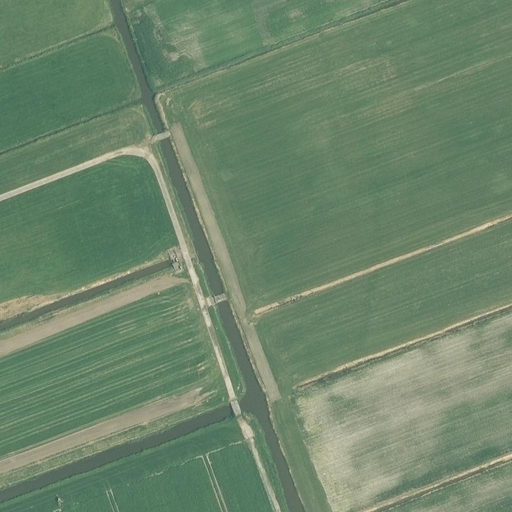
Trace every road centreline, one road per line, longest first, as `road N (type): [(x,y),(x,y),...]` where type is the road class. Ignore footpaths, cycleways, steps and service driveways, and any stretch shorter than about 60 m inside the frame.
road 1 (track): [(278,511),(145,142)]
road 2 (track): [(0,198),(210,117)]
